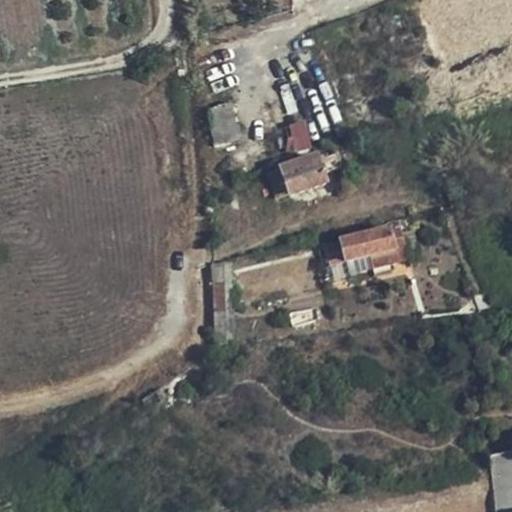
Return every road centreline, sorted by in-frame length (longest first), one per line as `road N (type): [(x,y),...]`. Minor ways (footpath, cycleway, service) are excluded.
road 1 (unclassified): [(0,411),(37,406),(145,360),(182,276)]
road 2 (track): [(163,0),(159,31),(140,52),(0,79)]
